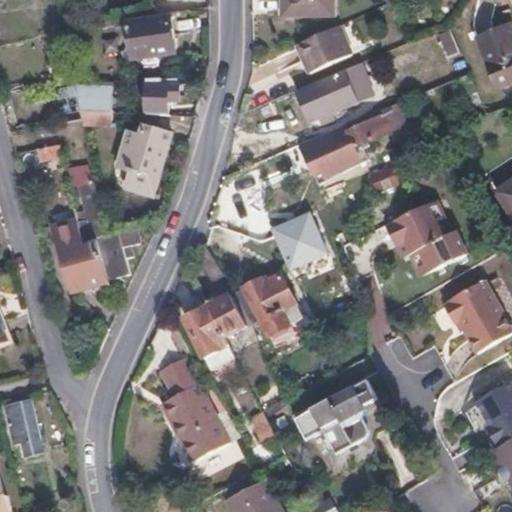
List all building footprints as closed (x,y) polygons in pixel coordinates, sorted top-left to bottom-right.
[(329,17),(329,0),(281,0),(281,17),(329,17)] [(178,53),(172,17),(128,23),(133,60),(178,53)] [(511,33),(509,25),(479,37),(499,88),(511,82),(511,33)] [(349,57),(337,28),(296,45),(307,73),(349,57)] [(462,59),(453,38),(443,42),(452,63),(462,59)] [(364,107),(353,79),(316,95),(327,122),(364,107)] [(83,128),(116,127),(115,84),(83,85),(83,128)] [(181,102),(180,85),(159,85),(159,107),(172,107),(171,102),(181,102)] [(63,86),(64,120),(82,119),(81,86),(63,86)] [(322,182),(345,174),(355,170),(373,164),(368,149),(414,131),(404,105),(307,143),(322,182)] [(159,195),(176,131),(151,124),(147,136),(134,132),(125,165),(139,169),(135,188),(159,195)] [(283,153),(277,141),(253,151),(258,163),(283,153)] [(65,158),(63,147),(40,152),(42,163),(65,158)] [(71,169),(75,188),(94,183),(90,165),(71,169)] [(397,182),(395,178),(400,176),(397,169),(394,170),(393,167),(372,176),(378,190),(397,182)] [(511,184),(498,193),(511,214),(511,184)] [(129,257),(122,232),(107,237),(96,185),(84,187),(90,217),(79,219),(83,244),(99,239),(111,278),(111,281),(134,273),(129,257)] [(460,242),(452,223),(445,225),(436,208),(394,226),(404,248),(412,245),(418,260),(427,256),(437,278),(474,262),(465,241),(460,242)] [(274,236),(263,214),(261,211),(228,224),(234,240),(255,232),(259,242),(274,236)] [(327,241),(316,215),(287,226),(299,253),(327,241)] [(56,226),(75,289),(77,297),(113,286),(111,281),(111,278),(99,239),(83,244),(79,219),(56,226)] [(141,241),(138,227),(122,232),(129,257),(134,255),(131,244),(141,241)] [(297,306),(281,277),(264,286),(261,280),(237,293),(252,327),(262,321),(264,325),(297,306)] [(511,335),(511,319),(489,280),(451,301),(453,305),(448,308),(464,334),(469,331),(483,353),(511,335)] [(248,327),(233,297),(212,307),(228,337),(248,327)] [(228,337),(212,307),(189,318),(209,358),(232,347),(228,337)] [(0,340),(10,337),(0,311),(0,340)] [(234,442),(197,371),(193,372),(187,358),(166,368),(179,396),(207,457),(234,442)] [(511,441),(511,380),(479,400),(493,426),(490,428),(501,448),(511,441)] [(364,421),(366,416),(366,412),(364,408),(378,400),(368,382),(295,418),(306,440),(323,432),(336,456),(365,443),(357,426),(363,423),(364,421)] [(207,457),(179,396),(170,401),(187,435),(184,437),(196,461),(207,457)] [(46,453),(33,402),(8,409),(16,444),(25,442),(29,458),(46,453)] [(275,432),(263,408),(252,414),(264,438),(275,432)] [(283,511),(271,481),(234,497),(240,511),(283,511)] [(0,511),(12,511),(8,497),(4,497),(0,485),(0,511)]
